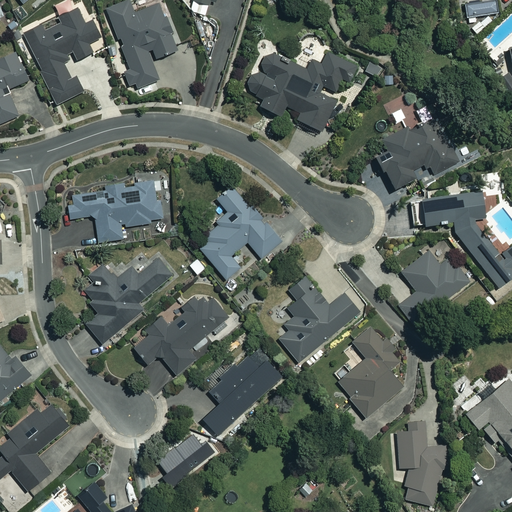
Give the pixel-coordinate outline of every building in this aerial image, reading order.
[(152,49),(155,58),(177,50),(175,44),(181,42),(165,0),(126,0),(106,7),(128,70),(123,71),(130,89),(159,79),(148,50),(152,49)] [(486,0),(463,4),(466,17),(468,17),(468,22),(475,21),(474,16),(499,12),(496,0),(486,0)] [(84,22),(77,6),(57,16),(60,22),(50,27),(47,22),(23,32),(55,103),(82,91),(75,75),(69,78),(62,62),(69,59),(66,54),(72,51),(75,59),(92,52),(88,43),(99,38),(91,19),(84,22)] [(253,70),(245,88),(262,96),(258,104),(279,114),(283,105),(298,112),(295,118),(321,130),(335,99),(318,91),(321,84),(336,91),(339,82),(349,87),(359,65),(327,50),(322,63),(311,58),(306,69),(267,51),(257,72),(253,70)] [(27,79),(15,51),(0,57),(0,122),(17,115),(6,89),(27,79)] [(393,73),(383,73),(383,84),(393,84),(393,73)] [(511,92),(511,78),(509,73),(498,78),(506,95),(511,92)] [(458,161),(436,115),(408,128),(407,126),(380,139),(386,149),(374,155),(381,170),(383,169),(393,188),(416,177),(412,169),(427,162),(432,173),(458,161)] [(122,238),(120,224),(123,224),(124,226),(150,223),(149,218),(162,217),(160,201),(156,201),(154,179),(134,182),(134,185),(128,186),(127,182),(102,185),(103,195),(96,196),(96,191),(71,194),(72,204),(66,205),(67,219),(95,215),(98,241),(122,238)] [(203,232),(208,239),(199,247),(225,279),(239,267),(230,255),(246,241),(260,257),(281,240),(233,183),(214,198),(226,212),(203,232)] [(453,229),(497,288),(511,277),(511,242),(496,255),(475,226),(474,218),(484,217),(481,192),(420,197),(421,203),(409,204),(411,224),(453,220),(453,229)] [(438,264),(428,250),(400,270),(415,291),(397,304),(411,323),(469,281),(458,265),(454,268),(447,258),(438,264)] [(92,281),(83,288),(92,298),(88,301),(98,312),(85,323),(106,349),(120,337),(116,332),(143,309),(138,304),(173,274),(158,257),(138,274),(131,265),(117,277),(103,260),(86,274),(92,281)] [(310,291),(301,279),(287,290),(295,300),(286,307),(294,316),(284,324),(288,330),(278,338),(297,362),(359,313),(344,293),(329,305),(315,288),(310,291)] [(195,358),(188,348),(211,330),(216,336),(228,326),(225,322),(228,319),(211,297),(206,302),(202,296),(196,301),(192,296),(179,306),(183,311),(167,324),(160,316),(143,329),(147,334),(132,346),(146,364),(159,354),(175,374),(195,358)] [(398,361),(369,325),(351,340),(365,357),(335,381),(365,417),(403,386),(389,369),(398,361)] [(11,359),(0,345),(0,399),(30,374),(14,356),(11,359)] [(256,347),(236,365),(234,362),(218,377),(220,380),(209,390),(219,401),(201,417),(217,434),(282,375),(256,347)] [(511,371),(464,412),(478,428),(481,426),(495,443),(502,437),(511,449),(511,371)] [(69,424),(52,403),(40,412),(37,408),(7,433),(10,436),(0,443),(0,450),(3,454),(0,457),(0,477),(10,470),(26,490),(50,471),(34,452),(69,424)] [(440,470),(443,470),(449,446),(426,441),(425,418),(406,419),(407,426),(396,426),(398,466),(406,466),(401,486),(407,487),(404,500),(431,506),(440,470)] [(136,511),(131,501),(112,510),(102,498),(107,493),(94,478),(76,492),(92,511),(89,511),(82,511),(77,505),(67,511),(136,511)]
